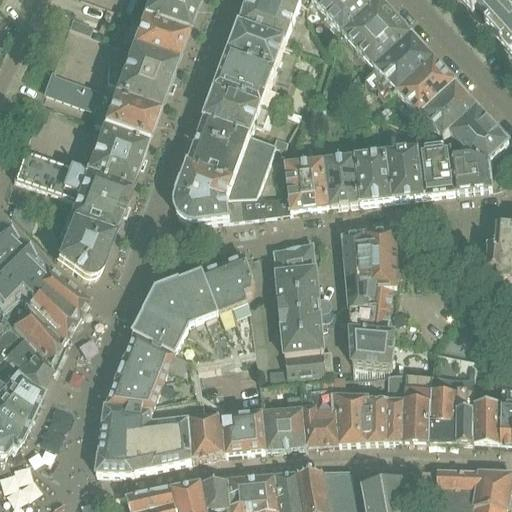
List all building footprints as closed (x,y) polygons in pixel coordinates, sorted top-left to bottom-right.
[(186,40),(201,0),(136,0),(129,21),(140,25),(186,40)] [(284,0),(251,0),(240,32),(285,50),(301,6),(299,6),(284,0)] [(315,8),(324,18),(343,40),(380,6),(374,0),(317,0),(312,5),(315,8)] [(511,0),(458,0),(511,59),(511,0)] [(343,40),(376,76),(413,42),(406,35),(380,6),(343,40)] [(93,31),(73,23),(69,34),(90,42),(93,31)] [(186,40),(140,25),(129,55),(175,70),(186,40)] [(275,77),(285,50),(240,32),(229,60),(275,77)] [(388,108),(398,100),(398,99),(434,66),(413,42),(376,76),(377,76),(367,85),(366,89),(372,96),(375,96),(375,99),(375,102),(377,103),(379,103),(383,108),(388,108)] [(107,88),(116,92),(113,101),(158,117),(165,99),(166,99),(169,90),(168,90),(175,70),(129,55),(123,73),(112,69),(108,69),(107,88)] [(229,60),(217,95),(262,113),(275,77),(229,60)] [(419,123),(422,120),(456,90),(434,66),(398,99),(398,100),(419,123)] [(46,96),(45,98),(91,114),(92,111),(99,112),(93,129),(101,132),(147,148),(158,117),(113,101),(112,102),(78,89),(53,80),(52,80),(46,96)] [(444,145),(450,139),(477,114),(468,103),(456,90),(422,120),(444,145)] [(270,116),(262,113),(217,95),(206,125),(251,143),(255,131),(264,134),(270,116)] [(348,109),(356,112),(361,107),(359,99),(352,97),(346,102),(348,109)] [(351,125),(350,115),(337,110),(340,127),(351,125)] [(450,139),(466,157),(469,160),(489,166),(509,149),(477,113),(477,114),(450,139)] [(206,125),(190,170),(235,187),(275,189),(287,188),(285,170),(286,170),(286,168),(287,157),(273,151),(251,143),(206,125)] [(101,132),(84,178),(130,195),(136,176),(137,176),(141,166),(140,166),(147,148),(101,132)] [(424,203),(456,199),(451,162),(453,162),(452,155),(445,155),(444,152),(425,154),(426,158),(420,158),(419,158),(424,203)] [(419,155),(387,158),(392,207),(424,203),(419,158),(420,158),(419,155)] [(22,162),(13,185),(74,207),(67,225),(70,226),(112,242),(119,223),(120,223),(124,213),(123,213),(130,195),(84,178),(24,156),(22,162)] [(361,211),(392,207),(387,158),(355,162),(361,211)] [(456,200),(493,195),(489,166),(469,160),(453,162),(451,162),(456,199),(456,200)] [(330,215),(361,211),(355,162),(324,166),(330,215)] [(295,219),(330,215),(324,166),(290,169),(295,219)] [(287,188),(275,189),(235,187),(190,170),(183,190),(182,189),(178,200),(176,207),(175,209),(176,214),(177,219),(181,225),(184,228),(187,230),(190,231),(194,231),(200,232),(231,228),(231,227),(291,220),(287,188)] [(10,220),(29,238),(36,215),(15,206),(10,220)] [(56,265),(82,284),(84,285),(88,285),(90,285),(98,281),(99,279),(112,242),(70,226),(56,265)] [(511,292),(511,232),(498,231),(495,258),(489,257),(487,277),(494,277),(493,288),(509,289),(511,292)] [(60,353),(86,312),(41,276),(24,258),(0,235),(0,319),(2,317),(11,308),(16,313),(22,320),(42,338),(63,358),(64,355),(60,353)] [(397,295),(397,238),(365,239),(343,244),(350,317),(352,336),(354,370),(391,375),(396,342),(386,341),(389,320),(392,295),(397,295)] [(288,385),(302,383),(335,379),(332,356),(325,357),(322,325),(326,324),(328,324),(330,323),(331,322),(333,320),(333,319),(333,318),(334,317),(334,316),(333,315),(333,313),(333,312),(331,311),(329,309),(328,309),(326,308),(325,308),(320,309),(316,275),(313,250),(276,258),(277,279),(285,363),(286,362),(287,373),(288,385)] [(245,263),(200,281),(232,368),(257,365),(250,316),(246,302),(252,299),(253,288),(245,263)] [(197,372),(232,368),(200,281),(181,289),(181,288),(158,297),(135,341),(137,342),(197,372)] [(2,317),(0,319),(0,325),(10,337),(23,350),(37,365),(51,379),(53,380),(63,358),(42,338),(22,320),(16,313),(11,308),(2,317)] [(409,322),(389,320),(386,341),(396,342),(406,343),(417,352),(420,348),(422,333),(409,322)] [(0,344),(10,337),(0,325),(0,344)] [(0,369),(7,364),(23,350),(10,337),(0,344),(0,369)] [(108,415),(152,422),(204,413),(197,372),(137,342),(108,415)] [(0,399),(6,393),(16,384),(21,380),(37,365),(23,350),(7,364),(0,369),(0,399)] [(458,363),(436,359),(434,383),(432,383),(431,396),(428,449),(432,449),(454,449),(458,363)] [(476,366),(473,365),(458,363),(454,449),(459,449),(472,449),(474,394),(475,394),(476,366)] [(40,402),(51,379),(37,365),(21,380),(16,384),(26,395),(42,403),(40,402)] [(287,373),(270,375),(270,376),(270,384),(271,386),(288,385),(287,373)] [(388,406),(387,409),(385,450),(401,449),(402,411),(406,411),(406,406),(408,382),(406,381),(389,382),(388,406)] [(407,448),(428,449),(431,396),(432,383),(408,382),(406,406),(406,411),(402,411),(401,449),(407,448)] [(346,383),(333,384),(332,384),(336,452),(368,451),(385,450),(387,409),(388,406),(369,406),(369,403),(346,402),(346,383)] [(13,459),(19,451),(42,403),(26,395),(16,384),(6,393),(0,399),(0,465),(2,465),(5,463),(7,463),(8,462),(11,461),(13,459)] [(318,453),(336,452),(332,384),(322,384),(322,385),(313,386),(314,399),(318,453)] [(306,454),(318,453),(314,399),(313,386),(302,387),(303,402),(303,416),(306,454)] [(488,450),(501,451),(501,408),(488,408),(483,408),(483,394),(475,394),(474,394),(472,449),(488,450)] [(286,403),(286,417),(278,417),(278,413),(269,414),(269,400),(264,400),(265,418),(263,418),(263,420),(262,420),(263,456),(306,454),(303,416),(303,402),(286,403)] [(511,408),(505,408),(501,408),(501,451),(511,451),(511,408)] [(152,422),(108,415),(106,414),(103,432),(104,432),(100,464),(99,464),(96,481),(126,482),(135,482),(135,481),(190,468),(185,426),(190,426),(190,428),(206,425),(204,413),(152,422)] [(225,460),(241,458),(248,457),(263,456),(262,420),(222,424),(225,460)] [(222,424),(206,425),(190,428),(190,426),(185,426),(190,468),(224,460),(225,460),(222,424)] [(369,494),(362,495),(365,511),(419,511),(420,478),(401,479),(403,488),(369,494)] [(420,478),(419,511),(507,511),(511,484),(511,480),(437,479),(420,478)] [(328,511),(324,479),(299,480),(303,511),(328,511)] [(355,511),(350,479),(324,479),(328,511),(355,511)] [(297,480),(276,482),(279,511),(303,511),(299,480),(297,480)] [(279,511),(276,482),(228,487),(229,511),(279,511)] [(202,489),(198,490),(202,511),(229,511),(228,487),(202,489)] [(173,495),(177,511),(202,511),(198,490),(173,495)] [(127,507),(119,509),(120,511),(177,511),(173,495),(171,495),(171,496),(127,506),(127,507)]
